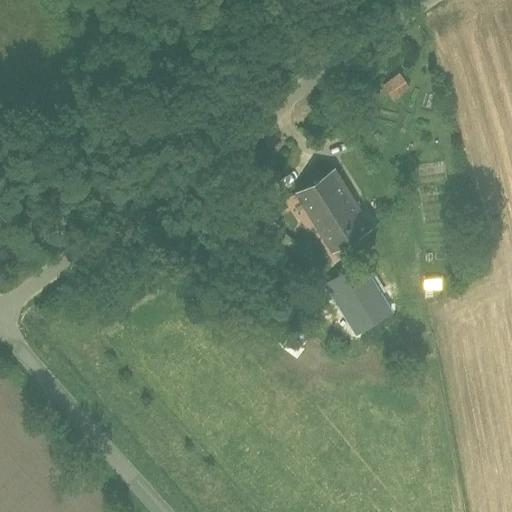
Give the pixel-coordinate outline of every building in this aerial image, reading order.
[(400,72),(383,83),(393,97),(410,86),(400,72)] [(347,167),(294,202),(329,256),(382,221),(347,167)] [(281,227),(261,204),(249,215),(269,237),(281,227)] [(384,289),(368,260),(349,271),(366,300),(384,289)] [(346,277),(332,285),(355,322),(369,313),(346,277)] [(322,322),(308,313),(294,335),(308,343),(322,322)]
